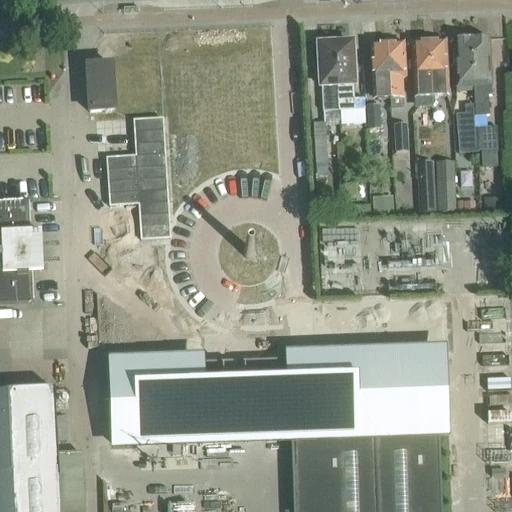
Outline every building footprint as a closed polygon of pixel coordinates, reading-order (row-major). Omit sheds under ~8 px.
[(470,42),(473,93),(474,108),(475,119),(489,118),(488,98),(491,98),(488,41),(485,41),(485,39),(473,39),(473,42),(470,42)] [(473,93),(470,42),(468,42),(468,40),(456,40),(456,43),(453,43),(456,94),(473,93)] [(429,44),(431,99),(444,99),(443,78),(447,78),(445,43),(429,44)] [(431,99),(429,44),(412,45),(414,79),(418,79),(419,100),(431,99)] [(352,45),(335,46),(339,113),(355,112),(352,45)] [(389,101),(390,101),(390,108),(403,107),(402,80),(405,80),(403,45),(386,46),(389,101)] [(339,113),(335,46),(318,47),(320,91),(321,91),(323,114),(323,124),(323,127),(325,127),(339,126),(339,113)] [(389,101),(386,46),(369,47),(371,81),(375,81),(376,102),(389,101)] [(117,67),(88,69),(90,119),(120,117),(117,67)] [(378,107),(366,108),(368,132),(380,131),(378,107)] [(459,155),(468,155),(468,143),(476,143),(475,119),(474,108),(466,108),(466,117),(457,117),(459,155)] [(138,207),(140,243),(170,241),(163,120),(133,122),(135,158),(106,160),(109,209),(138,207)] [(327,175),(325,127),(323,127),(323,124),(313,124),(316,176),(327,175)] [(407,125),(393,126),(394,154),(408,153),(407,125)] [(497,129),(477,130),(478,154),(498,153),(497,129)] [(456,210),(454,163),(435,164),(437,211),(456,210)] [(436,216),(433,164),(417,165),(420,216),(436,216)] [(0,305),(34,304),(33,304),(32,273),(42,273),(40,232),(30,233),(29,203),(0,204),(0,305)] [(475,203),(462,204),(463,216),(463,217),(475,216),(475,203)] [(502,215),(501,203),(484,204),(485,216),(502,215)] [(370,206),(348,207),(349,220),(371,219),(370,206)] [(396,359),(371,359),(160,366),(112,368),(114,447),(293,441),(295,511),(439,511),(437,435),(444,435),(441,357),(396,359)] [(84,511),(84,492),(81,492),(80,487),(84,486),(82,455),(58,456),(55,391),(0,393),(0,511),(84,511)]
